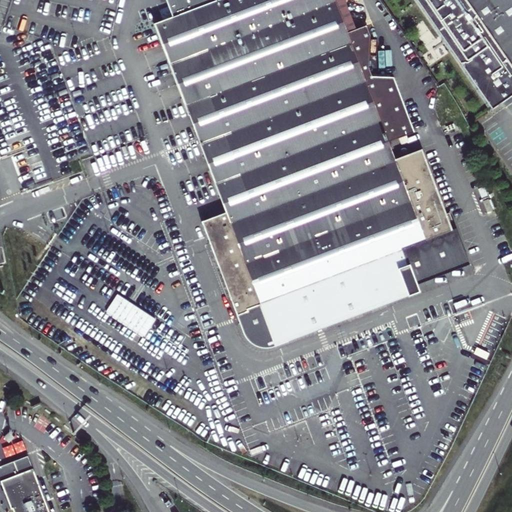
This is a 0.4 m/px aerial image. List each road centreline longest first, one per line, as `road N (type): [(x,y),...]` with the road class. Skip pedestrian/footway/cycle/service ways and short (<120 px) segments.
road 1 (tertiary): [(324,511),(237,478),(159,432),(129,427)]
road 2 (motorway): [(56,395),(218,511)]
road 3 (tertiary): [(129,427),(0,329)]
road 4 (tertiary): [(56,395),(121,461),(154,511)]
road 5 (tertiary): [(511,389),(432,511)]
road 6 (motorway): [(247,511),(129,427)]
road 7 (primary): [(511,390),(451,511)]
